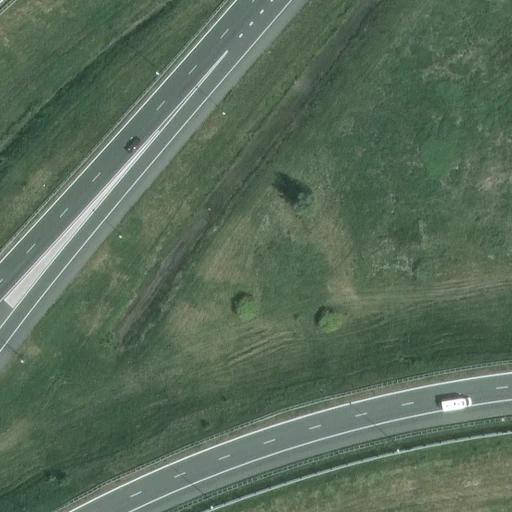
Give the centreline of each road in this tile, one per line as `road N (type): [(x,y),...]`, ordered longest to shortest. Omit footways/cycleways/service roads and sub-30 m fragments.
road 1 (motorway): [(105,511),(279,439),(392,409),(511,390)]
road 2 (motorway): [(0,341),(144,159),(219,39)]
road 3 (motorway): [(0,277),(219,39)]
